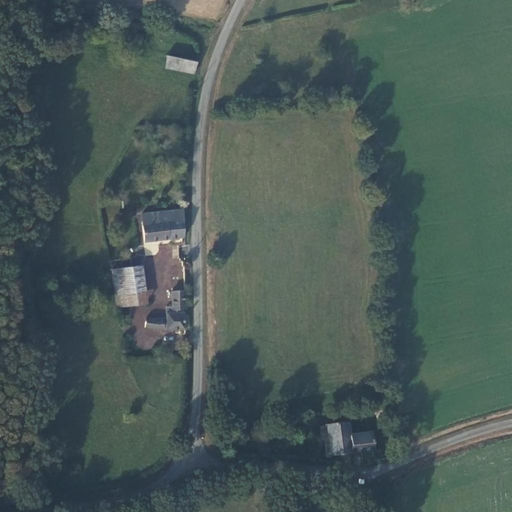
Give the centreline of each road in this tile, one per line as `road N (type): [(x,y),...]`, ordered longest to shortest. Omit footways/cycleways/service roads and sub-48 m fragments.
road 1 (tertiary): [(186,462),(196,424),(202,107),(240,0)]
road 2 (unclassified): [(511,422),(354,472),(186,462)]
road 3 (tertiary): [(17,511),(115,496),(186,462)]
